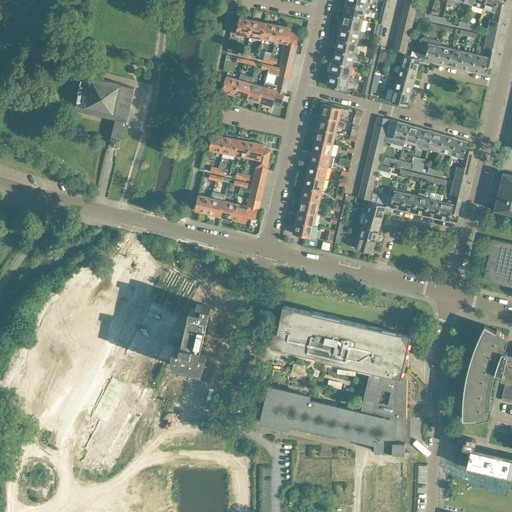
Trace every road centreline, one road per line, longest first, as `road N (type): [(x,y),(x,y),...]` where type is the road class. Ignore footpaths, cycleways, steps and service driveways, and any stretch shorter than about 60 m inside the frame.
road 1 (residential): [(432,511),(434,381),(452,294)]
road 2 (residential): [(71,345),(44,373),(24,460),(40,494)]
road 3 (residential): [(71,345),(99,360),(228,393)]
road 4 (residential): [(265,250),(120,216)]
road 5 (residential): [(228,393),(265,250)]
road 6 (residential): [(120,216),(71,345)]
road 7 (residential): [(378,276),(391,227),(465,238)]
road 8 (residential): [(120,216),(0,184)]
road 9 (residential): [(265,250),(293,132)]
